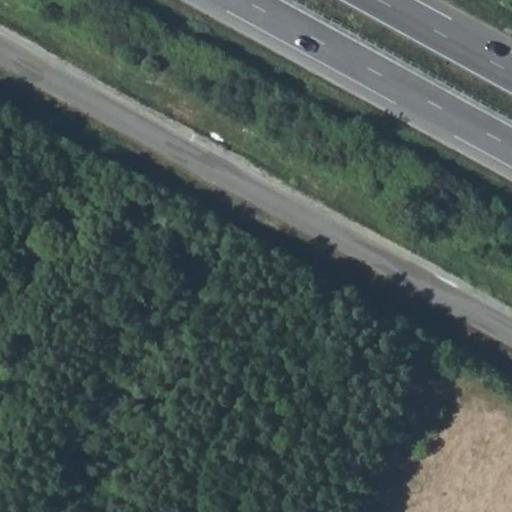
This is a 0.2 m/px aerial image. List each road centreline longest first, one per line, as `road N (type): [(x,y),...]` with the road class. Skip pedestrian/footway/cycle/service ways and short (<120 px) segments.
road 1 (tertiary): [(511,337),(0,53)]
road 2 (trunk): [(243,0),(511,147)]
road 3 (trunk): [(511,73),(377,0)]
